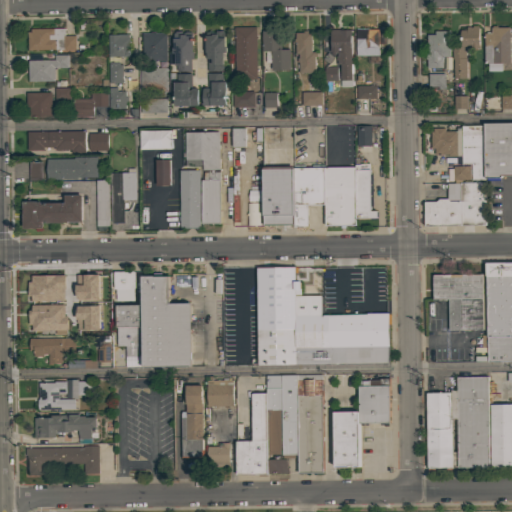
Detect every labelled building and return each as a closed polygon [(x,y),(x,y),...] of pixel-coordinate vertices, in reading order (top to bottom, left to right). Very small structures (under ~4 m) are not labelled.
[(478,45),(479,45),(479,49),(469,49),(469,47),(465,47),(465,58),(466,58),(466,78),(453,78),(453,59),(452,59),(452,46),(460,46),(460,30),(466,30),(466,26),(470,26),(470,27),(471,27),(473,26),(476,26),(478,27),(478,45)] [(509,34),(510,34),(510,37),(510,63),(501,63),(501,71),(488,71),(488,63),(484,63),(484,32),(490,32),(490,34),(491,34),(491,27),(492,27),(492,26),(497,26),(497,27),(509,27),(509,34)] [(64,28),(64,35),(75,35),(76,49),(28,50),(27,32),(31,32),(30,29),(64,28)] [(255,80),(234,80),(233,28),(254,28),(255,80)] [(351,80),(340,80),(340,64),(337,64),(337,60),(336,60),(336,56),(337,56),(337,55),(331,55),(331,52),(330,52),(330,29),(340,29),(340,28),(349,28),(349,30),(350,30),(350,48),(351,48),(351,80)] [(223,30),(223,32),(224,32),(224,38),(225,37),(225,47),(226,47),(226,52),(224,52),(224,64),(222,65),(222,71),(207,71),(207,59),(205,59),(205,37),(206,37),(206,32),(208,32),(208,31),(214,31),(214,32),(216,32),(216,31),(223,30)] [(280,30),(281,49),(289,49),(290,70),(271,70),(271,62),(266,63),(265,51),(262,51),(261,30),(280,30)] [(311,52),(314,52),(316,52),(316,57),(314,57),(315,73),(298,73),(298,62),(297,62),(297,58),(298,58),(298,54),(295,54),(295,43),(293,43),(293,39),(295,39),(295,33),(303,32),(303,30),(307,30),(307,32),(311,32),(311,52)] [(377,30),(377,57),(355,57),(355,30),(377,30)] [(182,31),(182,33),(184,33),(184,32),(190,32),(192,32),(192,38),(193,38),(193,59),(191,59),(191,71),(177,71),(177,65),(173,65),(173,59),(169,59),(169,52),(172,52),(172,48),(173,48),(173,33),(175,33),(175,31),(182,31)] [(434,35),(434,31),(450,31),(450,57),(442,57),(442,68),(427,68),(427,59),(425,59),(425,55),(426,55),(427,35),(434,35)] [(166,61),(143,61),(142,33),(150,33),(151,32),(155,32),(156,33),(166,33),(166,61)] [(108,34),(128,34),(128,38),(129,38),(129,56),(109,56),(108,34)] [(54,60),(54,55),(68,55),(68,67),(54,67),(54,81),(28,81),(28,60),(54,60)] [(115,64),(115,63),(118,63),(118,65),(122,65),(122,83),(116,83),(116,84),(113,84),(113,83),(109,83),(109,65),(115,64)] [(141,68),(141,65),(146,65),(146,68),(167,67),(167,90),(160,90),(160,92),(155,92),(155,90),(140,90),(140,68),(141,68)] [(337,67),(337,80),(334,80),(334,83),(327,83),(327,80),(324,80),(324,67),(337,67)] [(191,73),(192,88),(196,88),(197,88),(198,106),(174,106),(174,82),(177,82),(177,74),(191,73)] [(226,105),(222,105),(222,106),(218,106),(218,108),(203,108),(202,88),(203,88),(208,87),(208,73),(222,73),(222,81),(226,81),(226,105)] [(444,73),(444,89),(438,89),(438,86),(428,86),(428,74),(444,73)] [(368,86),(368,85),(372,85),(372,87),(375,86),(375,100),(356,100),(355,87),(368,86)] [(70,87),(70,99),(55,99),(55,88),(70,87)] [(125,91),(125,97),(128,97),(128,101),(125,101),(125,108),(109,108),(109,91),(112,91),(112,89),(116,89),(116,91),(125,91)] [(232,91),(254,91),(254,107),(233,107),(232,91)] [(51,92),(51,116),(30,116),(29,108),(27,108),(26,92),(51,92)] [(90,98),(90,93),(107,92),(107,106),(93,106),(93,116),(84,116),(84,117),(78,117),(78,116),(73,116),(73,99),(90,98)] [(276,92),(277,107),(264,107),(264,93),(276,92)] [(321,92),(321,105),(302,105),(301,92),(321,92)] [(466,95),(467,108),(454,108),(453,96),(466,95)] [(500,110),(499,97),(500,97),(500,96),(511,95),(511,96),(511,110),(500,110)] [(167,98),(167,113),(141,113),(141,99),(167,98)] [(483,123),(511,123),(511,176),(500,177),(500,178),(500,179),(498,179),(498,182),(485,182),(485,179),(484,179),(483,127),(483,123)] [(371,125),(371,146),(357,146),(357,125),(371,125)] [(452,181),(452,167),(468,167),(468,165),(455,165),(455,157),(447,158),(447,156),(433,156),(433,149),(430,149),(430,145),(428,145),(428,142),(429,142),(429,133),(432,132),(432,129),(444,129),(444,132),(455,132),(455,131),(460,131),(460,127),(483,127),(484,179),(484,181),(460,181),(453,181),(452,181)] [(245,147),(232,147),(232,128),(245,128),(245,147)] [(275,130),(276,143),(262,144),(262,130),(275,130)] [(85,131),(85,153),(71,153),(71,150),(55,150),(55,147),(43,147),(43,150),(27,150),(27,132),(85,131)] [(167,132),(136,132),(137,151),(167,151),(167,132)] [(219,169),(220,169),(220,210),(222,210),(222,217),(220,217),(220,223),(202,223),(201,180),(204,180),(203,170),(202,170),(202,165),(185,165),(185,132),(219,132),(219,169)] [(108,133),(108,150),(89,150),(88,133),(108,133)] [(97,157),(97,177),(76,177),(76,179),(47,179),(47,159),(73,158),(73,157),(97,157)] [(170,185),(156,186),(155,160),(170,159),(170,185)] [(353,159),(357,159),(357,165),(359,165),(359,164),(368,164),(369,175),(371,175),(371,185),(369,185),(369,187),(371,187),(371,196),(369,196),(369,198),(372,198),(372,212),(376,212),(376,213),(377,213),(377,217),(376,217),(376,219),(355,219),(353,167),(353,159)] [(41,180),(29,180),(29,162),(41,162),(41,180)] [(353,167),(355,219),(355,226),(344,226),(344,229),(339,229),(339,226),(324,226),(324,205),(323,168),(353,167)] [(127,172),(127,168),(134,168),(134,172),(135,172),(136,199),(123,200),(123,203),(127,203),(127,208),(124,208),(124,223),(111,223),(110,173),(127,172)] [(324,205),(306,206),(306,227),(293,227),(293,225),(292,169),(292,168),(323,168),(324,205)] [(293,225),(262,226),(262,170),(292,169),(293,225)] [(200,227),(180,228),(179,170),(199,170),(200,227)] [(108,180),(109,226),(96,226),(95,180),(108,180)] [(460,181),(460,184),(484,184),(484,227),(423,227),(423,203),(435,203),(438,200),(446,200),(446,198),(444,198),(444,193),(446,193),(446,184),(453,184),(453,181),(460,181)] [(257,193),(246,193),(246,204),(257,204),(257,193)] [(40,201),(40,204),(43,204),(43,203),(64,203),(64,195),(82,195),(82,221),(67,221),(68,223),(47,223),(46,221),(42,221),(42,228),(23,228),(22,202),(40,201)] [(257,204),(257,227),(245,227),(245,204),(257,204)] [(511,362),(486,362),(486,358),(481,358),(481,350),(486,350),(486,348),(480,348),(480,336),(485,336),(484,264),(511,263),(511,362)] [(295,267),(295,294),(309,293),(308,274),(321,274),(322,315),(366,314),(366,313),(388,313),(389,363),(296,364),(296,365),(258,365),(257,312),(253,312),(253,302),(257,302),(257,267),(295,267)] [(132,273),(133,301),(115,302),(115,290),(112,291),(112,273),(132,273)] [(152,276),(152,274),(160,274),(160,277),(167,277),(168,304),(189,304),(190,367),(141,368),(140,277),(152,276)] [(482,274),(483,329),(449,330),(448,299),(433,299),(432,275),(482,274)] [(61,277),(25,277),(26,303),(61,302),(61,277)] [(99,296),(79,296),(79,279),(99,279),(99,296)] [(105,329),(110,329),(110,335),(104,335),(97,335),(97,330),(95,330),(95,332),(86,332),(86,329),(72,329),(73,333),(58,333),(58,310),(68,310),(68,304),(95,303),(95,314),(105,314),(105,329)] [(63,306),(25,307),(25,332),(53,332),(53,336),(63,336),(63,306)] [(140,306),(140,328),(139,328),(139,347),(137,347),(137,356),(140,356),(141,368),(124,368),(124,347),(116,347),(116,328),(114,328),(114,306),(140,306)] [(98,348),(98,346),(99,346),(99,342),(102,341),(102,336),(109,335),(109,344),(110,344),(110,362),(98,362),(98,348)] [(72,338),(73,353),(65,353),(65,354),(62,354),(62,364),(52,364),(52,365),(48,365),(48,354),(43,354),(43,357),(34,357),(34,351),(29,351),(29,338),(72,338)] [(84,361),(84,360),(96,360),(96,368),(84,368),(84,367),(78,367),(78,361),(84,361)] [(298,454),(295,454),(295,458),(283,458),(283,455),(282,455),(281,410),(280,410),(281,454),(268,454),(267,410),(266,410),(266,393),(266,375),(297,374),(298,454)] [(321,374),(323,472),(298,473),(298,454),(297,374),(321,374)] [(233,380),(233,406),(207,406),(207,381),(205,381),(205,376),(212,376),(213,380),(233,380)] [(456,435),(456,390),(456,377),(487,377),(488,468),(456,468),(456,453),(456,435)] [(359,411),(359,381),(362,381),(362,380),(368,380),(379,379),(379,378),(389,378),(390,422),(388,422),(388,426),(383,426),(383,423),(359,424),(359,411)] [(77,380),(90,380),(90,395),(77,395),(77,380)] [(54,383),(54,381),(66,381),(66,393),(58,393),(58,399),(74,399),(74,409),(38,409),(38,399),(39,399),(39,383),(54,383)] [(202,385),(202,413),(203,413),(203,439),(202,439),(202,450),(203,450),(203,458),(181,458),(181,450),(181,418),(186,418),(186,385),(202,385)] [(426,469),(425,394),(449,393),(449,390),(456,390),(456,435),(451,435),(451,453),(456,453),(456,468),(426,469)] [(267,473),(236,474),(236,441),(252,441),(251,393),(266,393),(266,410),(267,459),(267,473)] [(511,405),(511,466),(490,467),(489,405),(511,405)] [(359,466),(353,467),(353,465),(348,465),(348,467),(334,467),(334,412),(359,411),(359,424),(359,466)] [(51,417),(51,415),(62,415),(62,418),(68,418),(68,415),(79,415),(79,417),(85,416),(85,418),(96,417),(97,438),(91,438),(91,439),(79,439),(79,430),(74,430),(74,432),(57,432),(57,430),(56,430),(56,437),(34,438),(34,418),(51,417)] [(229,466),(207,466),(207,447),(218,447),(218,443),(229,442),(229,466)] [(83,447),(83,445),(98,445),(99,473),(84,473),(84,463),(42,464),(42,474),(26,474),(25,448),(83,447)] [(287,459),(287,473),(267,473),(267,459),(287,459)]
